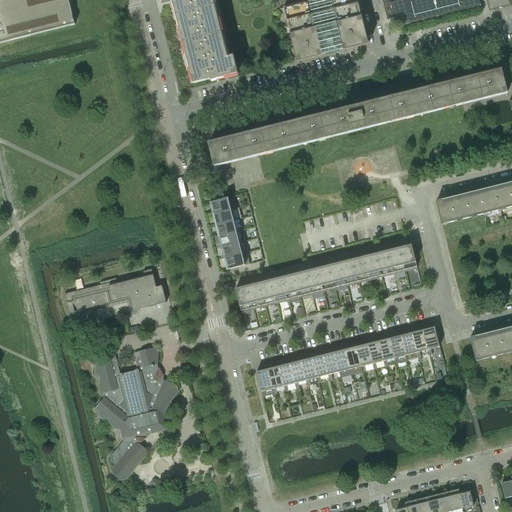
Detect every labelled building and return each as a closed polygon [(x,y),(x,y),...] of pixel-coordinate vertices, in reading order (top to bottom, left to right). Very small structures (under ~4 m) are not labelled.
[(0,0),(0,43),(75,25),(68,0),(0,0)] [(164,0),(163,3),(163,4),(173,1),(193,84),(230,75),(230,76),(238,74),(234,56),(228,57),(213,0),(164,0)] [(362,16),(357,0),(313,0),(309,1),(283,8),(296,58),(297,62),(323,56),(322,51),(342,47),(343,51),(369,44),(362,16)] [(478,0),(382,0),(387,20),(388,20),(394,18),(396,28),(481,7),(478,0)] [(214,166),(461,104),(507,92),(502,72),(501,69),(496,71),(496,73),(452,85),(451,82),(358,105),(358,104),(355,105),(349,107),(349,108),(252,132),(253,134),(215,144),(214,141),(209,143),(209,145),(214,166)] [(511,185),(452,200),(451,198),(436,201),(442,225),(511,207),(511,185)] [(237,208),(236,205),(234,197),(228,199),(228,198),(209,202),(212,214),(231,210),(237,208)] [(233,218),(231,210),(212,214),(215,225),(234,221),(239,219),(239,216),(233,218)] [(236,229),(234,221),(215,225),(218,237),(237,232),(242,230),(241,227),(236,229)] [(239,240),(237,232),(218,237),(221,248),(239,243),(245,242),(244,238),(239,240)] [(241,251),(239,243),(221,248),(224,259),(242,254),(248,253),(247,249),(241,251)] [(417,267),(411,245),(399,248),(405,270),(417,267)] [(405,270),(399,248),(388,251),(393,273),(405,270)] [(393,273),(388,251),(376,254),(382,276),(393,273)] [(244,262),(242,254),(224,259),(226,270),(251,264),(250,260),(244,262)] [(382,276),(376,254),(364,257),(370,279),(382,276)] [(370,279),(364,257),(353,259),(358,282),(370,279)] [(358,282),(353,259),(341,262),(347,284),(358,282)] [(347,284),(341,262),(329,265),(335,287),(347,284)] [(335,287),(329,265),(318,268),(323,290),(335,287)] [(323,290),(318,268),(306,271),(311,293),(323,290)] [(166,303),(162,286),(156,287),(152,270),(143,272),(144,274),(117,281),(116,278),(100,283),(100,285),(65,294),(69,314),(130,298),(133,311),(166,303)] [(311,293),(306,271),(294,274),(300,296),(311,293)] [(300,296),(294,274),(283,277),(288,299),(300,296)] [(288,299),(283,277),(271,280),(277,302),(288,299)] [(277,302),(271,280),(259,283),(265,305),(277,302)] [(265,305),(259,283),(248,286),(253,308),(265,305)] [(253,308),(248,286),(235,289),(241,311),(253,308)] [(440,347),(435,327),(423,330),(428,350),(429,356),(432,355),(431,349),(440,347)] [(511,329),(486,337),(485,334),(470,337),(476,361),(511,352),(511,329)] [(428,350),(423,330),(412,333),(417,353),(418,358),(421,358),(420,352),(428,350)] [(417,353),(412,333),(401,336),(407,361),(410,360),(409,355),(417,353)] [(407,361),(401,336),(389,338),(394,358),(396,364),(407,361)] [(394,358),(389,338),(378,341),(383,361),(385,367),(388,366),(387,360),(394,358)] [(383,361),(378,341),(367,344),(372,364),(374,369),(377,369),(376,363),(383,361)] [(372,364),(367,344),(356,347),(361,367),(363,372),(366,371),(364,366),(372,364)] [(361,367),(356,347),(345,350),(350,369),(352,375),(355,374),(353,369),(361,367)] [(124,374),(120,374),(116,358),(114,357),(96,362),(95,373),(100,377),(99,389),(102,391),(104,399),(95,409),(101,419),(107,419),(114,429),(120,429),(123,442),(111,457),(111,461),(116,465),(113,469),(113,474),(121,480),(126,480),(132,472),(132,468),(135,463),(140,463),(146,455),(146,451),(138,444),(135,436),(153,431),(153,430),(155,429),(156,432),(168,429),(164,416),(172,407),(170,401),(178,392),(176,386),(163,380),(158,381),(154,380),(155,377),(152,368),(157,366),(158,353),(152,349),(135,353),(133,355),(137,369),(134,371),(124,374)] [(350,369),(345,350),(334,352),(339,372),(340,378),(344,377),(342,371),(350,369)] [(339,372),(334,352),(323,355),(328,375),(329,381),(332,380),(331,374),(339,372)] [(328,375),(323,355),(312,358),(317,378),(318,383),(321,383),(320,377),(328,375)] [(317,378),(312,358),(301,361),(306,380),(307,386),(310,385),(309,380),(317,378)] [(306,380),(301,361),(290,364),(295,383),(296,389),(299,388),(298,382),(306,380)] [(295,383),(290,364),(279,366),(284,386),(285,392),(288,391),(287,385),(295,383)] [(284,386),(279,366),(268,369),(273,389),(274,395),(277,394),(276,388),(284,386)] [(273,389),(268,369),(256,372),(263,397),(266,396),(265,391),(273,389)] [(505,498),(511,496),(511,480),(511,481),(501,484),(505,498)] [(458,489),(447,492),(452,511),(463,509),(459,494),(460,494),(458,489)] [(470,491),(460,494),(459,494),(463,509),(474,506),(470,491)] [(447,492),(437,495),(441,511),(450,511),(452,511),(447,492)] [(441,511),(437,495),(426,497),(430,511),(441,511)] [(430,511),(426,497),(416,500),(418,511),(430,511)] [(405,503),(406,507),(407,507),(407,511),(418,511),(416,500),(405,503)]
